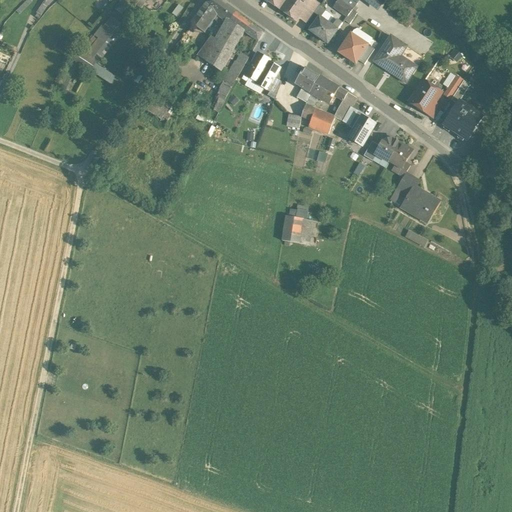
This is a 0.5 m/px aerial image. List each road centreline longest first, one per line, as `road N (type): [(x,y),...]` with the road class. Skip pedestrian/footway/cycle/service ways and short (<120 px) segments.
road 1 (track): [(81,170),(472,400)]
road 2 (track): [(81,170),(18,511)]
road 3 (track): [(460,172),(484,271),(458,511)]
road 4 (residential): [(234,0),(460,172)]
road 5 (track): [(81,170),(201,0)]
